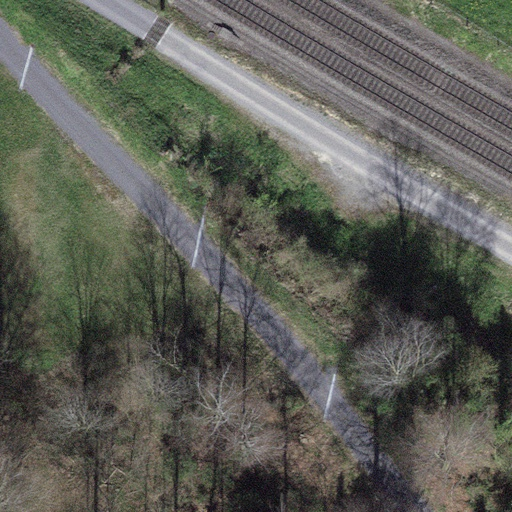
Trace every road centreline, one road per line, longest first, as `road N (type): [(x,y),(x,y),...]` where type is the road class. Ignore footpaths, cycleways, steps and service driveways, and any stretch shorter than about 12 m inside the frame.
road 1 (track): [(404,511),(273,317),(62,113),(0,35)]
road 2 (track): [(93,0),(511,244)]
